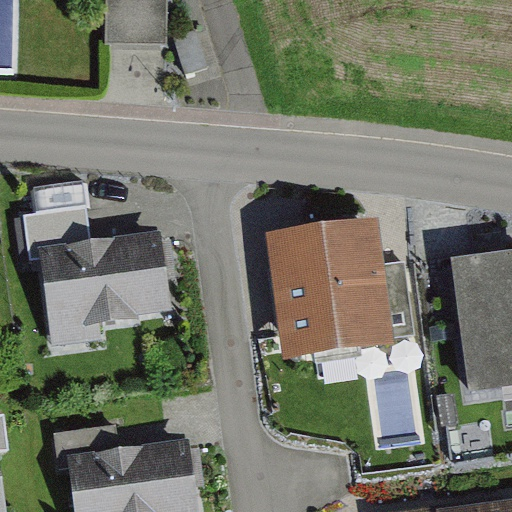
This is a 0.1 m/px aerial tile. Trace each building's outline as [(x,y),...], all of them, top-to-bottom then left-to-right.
[(78,212),(27,215),(36,346),(84,343),(83,325),(153,320),(148,244),(80,248),(78,212)] [(266,245),(284,373),(397,357),(379,229),(266,245)] [(511,259),(427,267),(440,415),(511,408),(511,259)] [(0,458),(8,459),(7,429),(0,429),(0,458)] [(119,434),(53,442),(61,511),(184,511),(177,451),(122,458),(119,434)]
